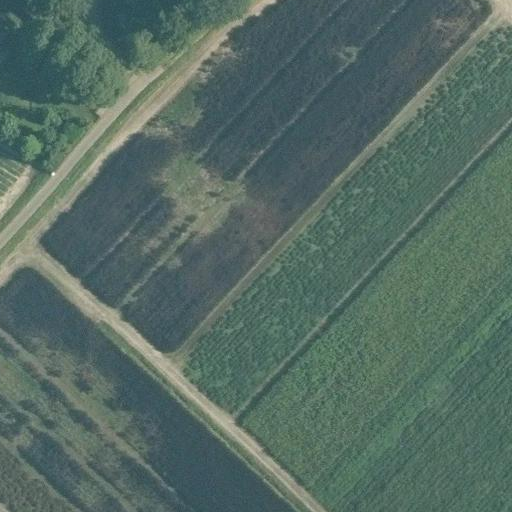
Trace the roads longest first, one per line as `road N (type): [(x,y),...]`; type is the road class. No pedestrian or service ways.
road 1 (unclassified): [(0,258),(159,88)]
road 2 (track): [(159,88),(253,0)]
